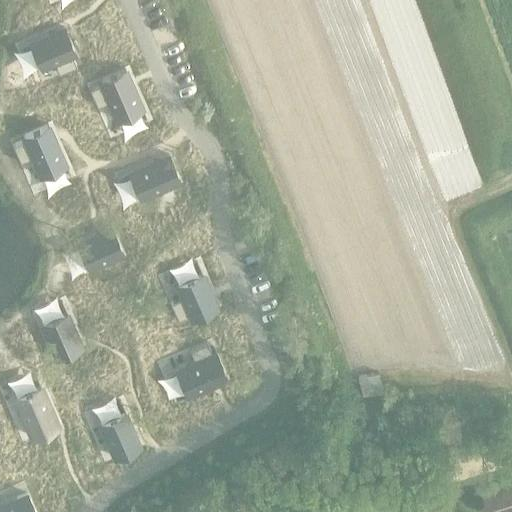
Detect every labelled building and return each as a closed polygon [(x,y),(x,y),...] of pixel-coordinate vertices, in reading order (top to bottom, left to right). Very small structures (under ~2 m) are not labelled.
[(63,27),(29,42),(41,67),(53,62),(58,74),(76,66),(71,54),(74,52),(63,27)] [(101,83),(89,89),(97,106),(109,101),(117,119),(142,108),(125,69),(99,80),(101,83)] [(24,140),(12,145),(20,162),(31,157),(39,175),(65,164),(48,125),(22,136),(24,140)] [(168,154),(129,172),(140,197),(179,180),(168,154)] [(111,227),(77,242),(88,267),(122,253),(111,227)] [(182,297),(170,303),(177,320),(189,315),(191,318),(216,307),(202,273),(176,285),(182,297)] [(66,313),(41,324),(56,358),(81,347),(66,313)] [(194,362),(176,370),(187,395),(226,378),(215,352),(212,354),(206,342),(189,350),(194,362)] [(376,372),(357,377),(362,397),(381,392),(376,372)] [(40,386),(15,397),(32,437),(57,426),(40,386)] [(124,412),(99,423),(114,457),(139,446),(124,412)] [(382,480),(386,495),(403,490),(399,475),(382,480)] [(511,479),(478,490),(485,511),(495,511),(511,507),(511,479)] [(35,511),(27,493),(0,504),(0,511),(35,511)]
